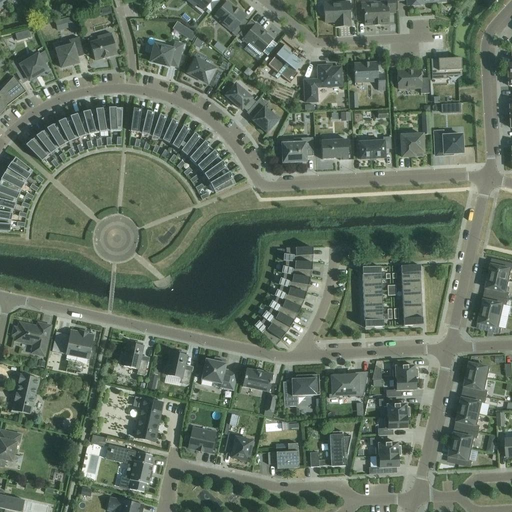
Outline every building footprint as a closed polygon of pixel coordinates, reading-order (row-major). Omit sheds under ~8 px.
[(196,0),(197,5),(204,11),(212,0),(196,0)] [(364,15),(365,26),(374,25),(374,26),(379,26),(379,25),(388,25),(388,13),(395,13),(394,0),(386,0),(387,3),(361,4),(362,16),(364,15)] [(227,2),(215,16),(223,23),(222,25),(228,30),(230,29),(233,32),(247,16),(239,10),(238,11),(227,2)] [(324,4),(325,23),(340,22),(340,27),(350,27),(349,3),(338,3),(338,4),(325,5),(325,4),(324,4)] [(109,7),(101,9),(103,16),(111,14),(109,7)] [(57,9),(52,14),(58,19),(62,15),(57,9)] [(71,18),(63,20),(66,30),(74,28),(71,18)] [(256,23),(242,40),(248,45),(249,43),(262,54),(273,40),(263,32),(264,30),(256,23)] [(186,29),(182,36),(191,42),(195,35),(186,29)] [(16,34),(17,41),(31,37),(29,31),(16,34)] [(103,59),(109,58),(109,57),(117,55),(111,34),(97,38),(98,41),(90,43),(91,49),(91,50),(92,54),(93,54),(95,61),(103,59)] [(14,38),(7,41),(10,49),(18,46),(14,38)] [(77,58),(84,56),(79,38),(69,41),(70,46),(56,50),(61,69),(78,64),(77,58)] [(146,43),(142,58),(143,58),(151,60),(150,62),(168,67),(169,65),(177,67),(183,45),(174,43),(172,50),(155,45),(146,43)] [(218,43),(213,48),(222,55),(226,50),(218,43)] [(283,47),(268,65),(278,73),(274,77),(277,80),(281,76),(290,84),(298,74),(295,71),(302,63),(283,47)] [(27,56),(18,62),(19,63),(20,66),(30,82),(37,78),(36,77),(47,70),(42,63),(47,60),(44,52),(38,56),(38,55),(29,60),(27,56)] [(440,59),(431,60),(432,80),(438,80),(447,79),(446,77),(455,76),(458,76),(462,76),(461,65),(461,62),(461,58),(453,59),(445,59),(440,59)] [(223,74),(215,70),(195,59),(187,74),(195,78),(196,77),(200,80),(199,80),(207,85),(208,82),(216,86),(214,89),(215,89),(223,74)] [(377,63),(353,65),(354,68),(353,70),(353,71),(354,72),(355,85),(355,82),(365,81),(365,82),(377,82),(378,91),(385,90),(384,75),(377,75),(377,63)] [(304,81),(305,103),(317,102),(316,88),(342,87),(341,68),(327,68),(327,66),(318,66),(318,69),(317,69),(318,80),(316,81),(316,80),(304,81)] [(247,67),(243,72),(248,76),(252,71),(247,67)] [(407,71),(397,72),(398,90),(408,89),(410,91),(414,91),(416,89),(420,88),(421,94),(429,94),(428,79),(420,79),(420,70),(413,71),(413,72),(407,72),(407,71)] [(26,92),(14,77),(5,86),(9,89),(0,98),(0,111),(4,109),(26,92)] [(247,112),(256,103),(248,96),(235,85),(225,96),(226,96),(241,110),(243,108),(247,112)] [(247,112),(246,114),(253,120),(252,121),(266,134),(278,120),(264,108),(267,105),(260,98),(256,103),(247,112)] [(449,105),(441,106),(442,114),(446,113),(450,113),(449,105)] [(96,110),(95,110),(99,133),(110,132),(108,109),(100,110),(100,112),(96,113),(96,110)] [(108,109),(110,132),(121,131),(122,109),(113,109),(113,111),(109,111),(109,109),(108,109)] [(99,133),(95,110),(87,112),(88,114),(83,115),(83,113),(82,113),(88,135),(99,133)] [(142,134),(147,112),(133,110),(130,132),(142,134)] [(147,112),(142,134),(152,137),(159,116),(151,113),(151,115),(146,114),(147,112)] [(88,135),(82,113),(75,116),(75,118),(71,119),(70,117),(78,138),(88,135)] [(159,116),(152,137),(153,137),(162,141),(171,121),(164,118),(163,119),(159,118),(160,116),(159,116)] [(78,138),(70,117),(62,121),(63,123),(59,125),(58,122),(58,123),(68,143),(78,138)] [(172,121),(171,121),(162,141),(171,146),(183,127),(176,123),(175,125),(171,123),(172,121)] [(52,129),(48,131),(59,148),(68,143),(58,123),(51,127),(52,129)] [(183,127),(171,146),(172,147),(181,153),(182,153),(194,134),(187,129),(186,131),(182,129),(183,127)] [(48,131),(47,129),(40,134),(41,136),(37,138),(36,137),(50,155),(58,149),(59,148),(48,131)] [(443,132),(434,132),(435,156),(444,156),(444,154),(462,153),(461,135),(443,136),(443,132)] [(194,134),(182,153),(189,159),(190,160),(204,142),(198,137),(197,139),(193,136),(194,134)] [(423,153),(422,135),(401,136),(402,158),(415,157),(414,154),(423,153)] [(50,155),(36,137),(29,142),(31,144),(28,147),(26,145),(26,146),(41,162),(50,155)] [(391,150),(391,137),(383,138),(383,142),(375,142),(375,140),(368,140),(368,142),(359,143),(360,160),(369,159),(369,160),(375,159),(385,159),(384,150),(391,150)] [(293,139),(293,143),(281,144),(282,164),(291,164),(306,163),(306,157),(313,156),(312,138),(293,139)] [(339,159),(339,161),(348,160),(347,140),(321,142),(322,160),(333,159),(339,159)] [(205,143),(204,142),(190,160),(197,167),(214,152),(208,146),(206,147),(203,144),(205,143)] [(273,148),(271,154),(277,157),(280,151),(273,148)] [(214,152),(197,167),(198,168),(203,175),(222,162),(217,156),(215,157),(212,154),(214,152)] [(7,169),(26,181),(33,172),(15,158),(10,165),(11,166),(9,170),(7,169)] [(181,161),(176,167),(180,170),(185,164),(181,161)] [(222,162),(203,175),(204,176),(209,184),(229,173),(225,166),(223,167),(220,163),(222,162)] [(189,168),(183,173),(186,176),(192,171),(189,168)] [(26,181),(7,169),(3,176),(5,177),(3,181),(1,180),(0,180),(21,191),(26,181)] [(229,173),(209,184),(210,185),(215,195),(235,185),(231,177),(230,178),(227,174),(229,173)] [(0,194),(16,201),(16,200),(21,191),(0,180),(0,181),(0,194)] [(0,207),(13,211),(13,210),(16,201),(0,194),(0,207)] [(0,219),(11,222),(11,221),(13,211),(0,207),(0,219)] [(11,222),(0,219),(0,231),(9,232),(11,222)] [(283,255),(283,262),(285,262),(310,263),(310,258),(310,256),(312,256),(312,248),(302,248),(286,249),(286,255),(283,255)] [(282,267),(281,273),(284,274),(308,278),(308,275),(309,271),(311,271),(312,263),(310,263),(285,262),(285,268),(282,267)] [(492,265),(489,277),(509,282),(511,271),(511,270),(511,263),(503,262),(502,268),(492,266),(492,265)] [(419,266),(400,267),(401,278),(420,278),(419,266)] [(361,268),(362,280),(381,280),(380,268),(361,268)] [(280,279),(278,285),(281,286),(304,293),(306,286),(308,286),(310,278),(308,278),(284,274),(283,280),(280,279)] [(509,282),(489,277),(486,289),(487,289),(497,291),(496,297),(508,300),(509,293),(506,293),(509,282)] [(420,278),(401,278),(401,290),(420,290),(420,278)] [(381,291),(381,280),(362,280),(362,292),(381,291)] [(276,290),(274,296),(276,298),(299,307),(302,301),(303,301),(306,293),(304,293),(281,286),(279,292),(276,290)] [(395,286),(387,286),(388,296),(396,296),(395,286)] [(420,290),(401,290),(402,302),(421,302),(420,290)] [(381,291),(362,292),(363,304),(382,303),(381,291)] [(484,300),(481,312),(501,317),(504,306),(507,306),(508,300),(496,297),(494,303),(484,301),(484,300)] [(271,301),(268,307),(271,309),(292,320),(295,316),(295,314),(297,315),(300,308),(299,307),(276,298),(275,300),(274,303),(271,301)] [(421,302),(402,302),(403,314),(421,313),(421,302)] [(382,303),(363,304),(364,316),(383,315),(382,303)] [(265,312),(261,317),(264,319),(284,333),(286,330),(288,327),(289,328),(293,321),(292,320),(271,309),(268,314),(265,312)] [(501,317),(481,312),(479,324),(489,326),(488,332),(494,333),(500,335),(502,328),(499,328),(501,317)] [(421,313),(403,314),(403,326),(422,325),(421,313)] [(383,315),(364,316),(364,328),(383,327),(383,315)] [(258,322),(254,326),(261,333),(273,345),(275,343),(279,340),(280,341),(285,334),(284,333),(264,319),(260,323),(258,322)] [(31,354),(44,357),(51,326),(41,324),(40,328),(19,323),(18,328),(16,328),(15,329),(14,331),(13,332),(14,334),(15,335),(16,336),(15,341),(33,345),(31,354)] [(51,352),(65,355),(88,360),(93,335),(71,331),(70,335),(56,333),(51,352)] [(135,345),(127,343),(124,358),(122,358),(121,365),(123,365),(122,366),(138,370),(137,375),(145,376),(148,362),(140,360),(143,347),(142,346),(142,344),(135,343),(135,345)] [(166,376),(181,379),(180,384),(188,386),(191,371),(184,369),(186,356),(185,356),(186,354),(179,352),(178,354),(171,353),(168,368),(166,367),(164,374),(166,375),(166,376)] [(201,380),(200,385),(211,387),(212,383),(220,385),(220,388),(233,391),(235,383),(237,373),(224,370),(226,364),(225,364),(224,364),(225,360),(222,360),(220,360),(217,359),(215,358),(214,362),(208,360),(205,360),(201,380)] [(470,363),(467,375),(487,380),(490,368),(470,364),(471,363),(470,363)] [(414,366),(392,367),(393,379),(414,378),(414,379),(417,378),(417,370),(414,370),(414,366)] [(380,369),(375,367),(372,380),(381,380),(380,369)] [(272,375),(262,373),(262,372),(257,371),(256,371),(256,372),(246,370),(246,369),(242,387),(243,387),(268,393),(269,393),(272,375)] [(332,387),(328,387),(329,399),(339,398),(339,395),(348,395),(349,398),(363,397),(367,373),(355,373),(355,376),(332,377),(332,387)] [(13,404),(11,412),(18,414),(18,413),(30,415),(32,406),(33,407),(35,397),(34,397),(36,388),(37,388),(39,379),(20,375),(18,383),(19,384),(17,394),(16,393),(14,401),(15,401),(14,404),(13,404)] [(297,397),(319,396),(319,375),(296,376),(296,383),(291,383),(291,382),(282,383),(284,407),(298,407),(297,397)] [(485,391),(487,380),(467,375),(465,387),(465,388),(465,387),(475,389),(474,395),(486,398),(488,392),(485,391)] [(393,391),(386,391),(386,398),(401,397),(401,391),(415,390),(414,379),(414,378),(393,379),(393,391)] [(265,411),(264,417),(271,418),(273,413),(276,397),(268,395),(265,411)] [(462,398),(460,410),(480,415),(482,404),(485,404),(486,398),(474,395),(473,401),(463,399),(462,398)] [(137,429),(135,438),(153,442),(155,433),(156,434),(158,423),(159,415),(160,415),(163,404),(139,398),(137,408),(141,409),(139,419),(138,418),(136,429),(137,429)] [(391,400),(378,400),(379,407),(387,406),(387,417),(384,418),(409,417),(409,408),(406,408),(406,405),(391,406),(391,400)] [(477,426),(480,415),(460,410),(457,422),(458,423),(458,422),(468,424),(466,430),(479,433),(480,427),(477,426)] [(228,415),(224,435),(228,436),(229,434),(230,426),(237,427),(239,417),(240,418),(240,414),(228,411),(227,415),(228,415)] [(385,429),(377,430),(378,436),(393,435),(392,429),(407,429),(406,417),(409,417),(384,418),(385,429)] [(282,430),(282,423),(265,422),(265,430),(282,430)] [(454,434),(452,446),(472,450),(474,439),(477,439),(479,433),(466,430),(465,436),(455,434),(454,434)] [(0,466),(4,467),(5,460),(12,462),(16,443),(18,444),(20,436),(0,431),(0,466)] [(199,434),(192,432),(191,432),(191,435),(186,434),(185,433),(183,442),(184,442),(184,441),(189,442),(188,449),(198,451),(197,452),(202,453),(203,452),(205,452),(205,450),(212,452),(216,433),(208,431),(207,434),(199,432),(199,434)] [(343,438),(343,435),(342,435),(342,432),(332,433),(332,436),(329,436),(330,460),(318,461),(318,453),(310,454),(310,468),(318,468),(318,467),(344,466),(344,452),(347,452),(347,455),(348,455),(348,452),(351,436),(350,437),(343,438)] [(250,449),(252,442),(236,438),(236,436),(229,434),(228,436),(225,452),(232,454),(231,458),(239,460),(239,462),(246,463),(246,461),(248,462),(249,454),(250,454),(251,449),(250,449)] [(496,452),(499,435),(492,434),(489,450),(496,452)] [(103,446),(104,440),(93,438),(91,444),(103,446)] [(382,438),(369,439),(370,445),(375,445),(376,457),(400,455),(400,447),(397,447),(397,444),(383,444),(382,438)] [(298,469),(297,444),(287,444),(287,452),(268,453),(268,465),(276,465),(276,470),(298,469)] [(152,457),(152,456),(109,446),(108,450),(111,451),(110,453),(109,456),(130,461),(128,469),(127,468),(127,471),(125,479),(122,478),(119,488),(144,493),(144,492),(143,492),(145,484),(148,485),(148,484),(147,484),(152,466),(152,465),(150,465),(152,457)] [(472,450),(452,446),(449,458),(450,458),(450,457),(460,459),(459,465),(471,468),(472,462),(470,461),(472,450)] [(478,461),(481,450),(475,448),(471,459),(478,461)] [(376,468),(369,468),(369,475),(384,474),(384,468),(398,467),(397,456),(400,456),(400,455),(376,457),(376,468)] [(92,490),(82,488),(80,495),(90,497),(92,490)] [(200,495),(214,511),(221,505),(207,489),(200,495)] [(4,492),(0,491),(0,508),(5,510),(4,511),(21,511),(24,501),(4,496),(4,492)] [(139,504),(117,500),(109,498),(107,506),(108,506),(108,505),(118,508),(117,511),(142,511),(144,505),(139,505),(139,504)]
